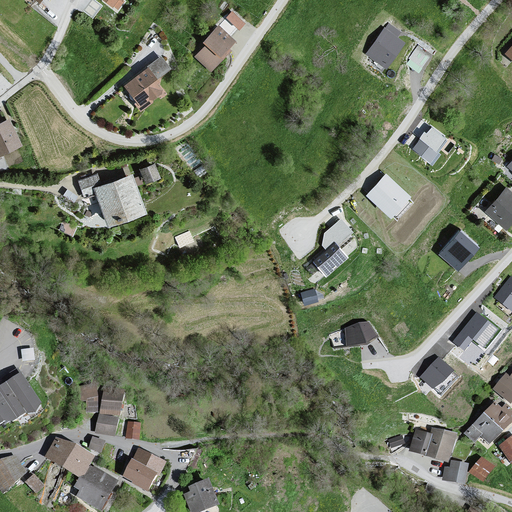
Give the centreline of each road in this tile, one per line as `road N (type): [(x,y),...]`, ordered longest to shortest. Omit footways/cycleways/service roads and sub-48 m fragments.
road 1 (residential): [(42,69),(78,116),(107,136),(162,137),(199,115),(283,0)]
road 2 (residential): [(297,237),(369,171),(497,0)]
